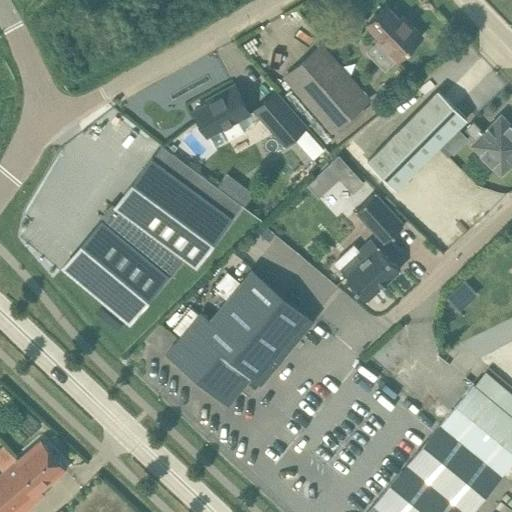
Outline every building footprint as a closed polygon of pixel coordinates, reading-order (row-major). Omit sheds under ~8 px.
[(378,39),(398,60),(422,36),(403,16),(400,18),(387,5),(368,23),(381,37),(378,39)] [(321,45),(286,75),(334,130),(369,100),(321,45)] [(195,109),(208,135),(251,112),(235,84),(214,95),(215,98),(195,109)] [(368,160),(397,189),(468,118),(439,89),(368,160)] [(256,109),(286,144),(306,126),(276,91),(256,109)] [(472,121),(464,129),(475,140),(471,144),(500,174),(511,162),(511,126),(500,115),(484,132),(472,121)] [(315,139),(304,149),(313,159),(324,149),(315,139)] [(152,157),(115,207),(184,257),(197,267),(233,217),(242,204),(218,186),(163,146),(154,158),(152,157)] [(350,169),(340,178),(353,193),(363,183),(350,169)] [(356,210),(385,242),(405,224),(376,192),(356,210)] [(103,219),(63,267),(130,323),(184,257),(115,207),(115,206),(105,221),(103,219)] [(266,227),(261,234),(269,241),(275,234),(266,227)] [(354,243),(334,261),(346,275),(367,299),(401,268),(379,245),(366,256),(359,248),(354,243)] [(167,353),(229,404),(253,375),(262,383),(315,319),(253,268),(211,318),(202,311),(167,353)] [(461,278),(442,296),(453,309),(473,291),(461,278)] [(366,511),(470,511),(511,462),(511,413),(474,382),(366,511)] [(0,474),(0,511),(24,511),(45,494),(42,490),(67,469),(42,439),(0,474)]
